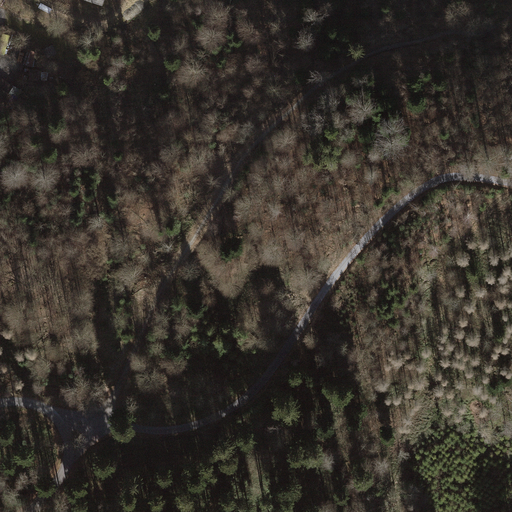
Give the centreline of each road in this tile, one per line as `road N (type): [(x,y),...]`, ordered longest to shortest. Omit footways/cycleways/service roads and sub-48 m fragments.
road 1 (track): [(511,186),(446,181),(414,191),(356,250),(256,390),(232,408),(206,422),(102,423)]
road 2 (track): [(102,423),(161,291),(244,156),(274,125)]
road 3 (residential): [(0,403),(32,402),(56,413),(69,436),(62,476),(32,511)]
